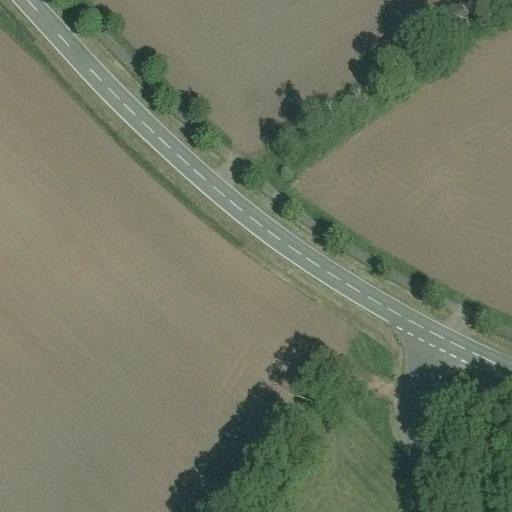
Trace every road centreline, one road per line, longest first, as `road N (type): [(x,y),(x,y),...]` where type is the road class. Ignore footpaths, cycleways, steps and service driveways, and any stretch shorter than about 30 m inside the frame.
road 1 (tertiary): [(443,340),(209,190),(27,0)]
road 2 (unclassified): [(470,511),(415,450),(405,423),(413,384),(443,340)]
